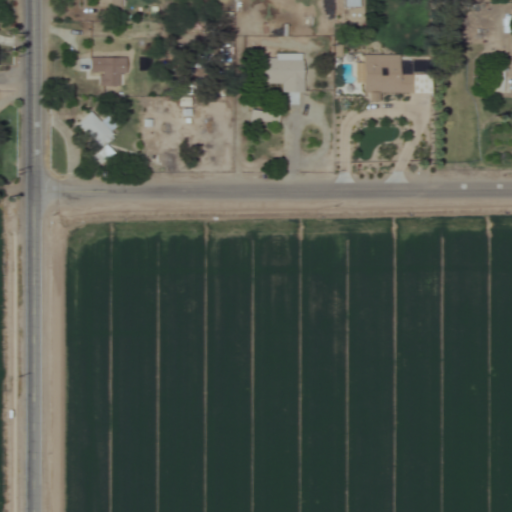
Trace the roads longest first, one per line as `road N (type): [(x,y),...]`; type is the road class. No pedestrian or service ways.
road 1 (secondary): [(22,511),(19,274),(32,0)]
road 2 (residential): [(0,194),(511,193)]
